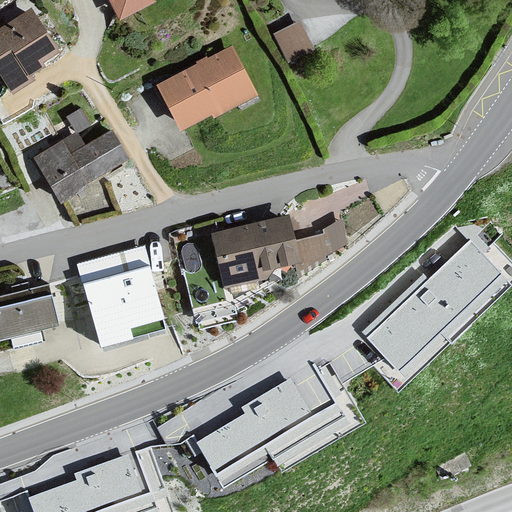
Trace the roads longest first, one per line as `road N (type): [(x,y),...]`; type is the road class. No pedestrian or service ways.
road 1 (tertiary): [(453,180),(333,295),(237,361),(0,455)]
road 2 (residential): [(0,258),(321,176),(408,162),(453,180)]
